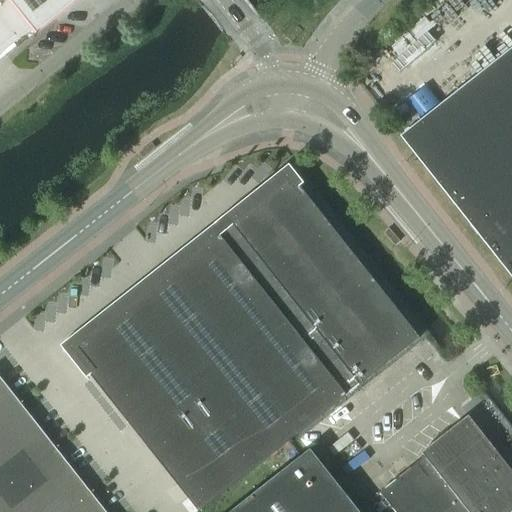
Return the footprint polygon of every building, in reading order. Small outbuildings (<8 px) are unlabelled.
[(0,0),(0,54),(30,31),(35,38),(83,0),(0,0)] [(511,49),(401,137),(511,278),(511,49)] [(243,208),(228,221),(232,226),(219,236),(215,231),(67,348),(197,511),(199,511),(418,338),(288,173),(272,186),(243,209),(243,208)] [(0,511),(105,511),(0,378),(0,511)] [(511,511),(511,473),(468,418),(421,454),(424,458),(379,493),(393,511),(511,511)] [(357,511),(310,451),(231,511),(357,511)]
